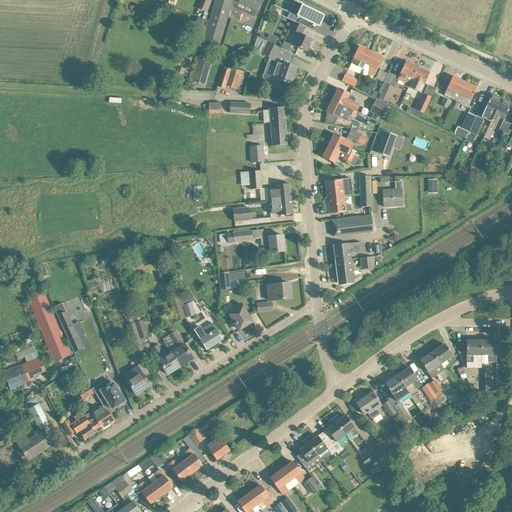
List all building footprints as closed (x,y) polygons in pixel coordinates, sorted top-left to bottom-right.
[(204,20),(211,0),(197,0),(191,15),(204,20)] [(215,0),(203,42),(218,47),(230,7),(241,12),(244,5),(257,11),(258,9),(260,4),(262,0),(215,0)] [(324,15),(291,0),(290,0),(294,2),(287,18),(293,21),(305,27),(316,32),(324,15)] [(305,27),(293,21),(289,29),(298,34),(293,46),(306,52),(312,39),(302,34),(305,27)] [(281,48),(267,41),(261,54),(269,58),(267,62),(275,65),(271,77),(276,79),(274,86),(284,90),(286,82),(290,84),(296,68),(275,60),(281,48)] [(281,48),(288,51),(290,45),(284,42),(281,48)] [(360,61),(365,64),(371,52),(359,46),(351,64),(358,67),(360,61)] [(383,58),(371,52),(365,64),(363,69),(375,75),(383,58)] [(408,87),(412,79),(417,67),(405,62),(397,79),(404,82),(403,85),(408,87)] [(188,80),(204,84),(209,68),(193,64),(188,80)] [(412,79),(408,87),(420,93),(429,73),(417,67),(412,79)] [(217,86),(225,88),(225,86),(237,90),(243,71),(239,70),(223,68),(217,86)] [(375,78),(383,82),(387,74),(379,70),(375,78)] [(342,81),(354,87),(357,81),(345,75),(342,81)] [(444,95),(456,101),(465,82),(452,77),(444,95)] [(465,82),(456,101),(455,102),(468,108),(477,88),(465,82)] [(379,97),(387,101),(393,87),(385,83),(379,97)] [(332,100),(350,109),(356,112),(359,105),(347,99),(350,94),(338,88),(332,100)] [(378,93),(372,90),(369,95),(375,98),(378,93)] [(416,110),(414,116),(421,120),(424,114),(431,97),(423,94),(416,110)] [(481,117),(491,122),(501,99),(491,95),(481,117)] [(441,105),(446,108),(450,100),(445,97),(441,105)] [(370,112),(383,118),(389,105),(376,99),(370,112)] [(501,99),(491,122),(483,138),(489,140),(500,117),(504,119),(511,104),(501,99)] [(332,100),(326,112),(338,118),(346,122),(349,116),(347,115),(350,109),(332,100)] [(274,118),(285,117),(285,105),(264,105),(256,106),(256,102),(210,102),(210,112),(257,112),(258,123),(274,123),(274,118)] [(356,112),(350,109),(347,115),(349,116),(353,118),(356,112)] [(469,132),(476,117),(468,113),(461,128),(463,129),(469,132)] [(476,117),(469,132),(476,135),(483,120),(476,117)] [(499,131),(503,133),(508,122),(504,120),(499,131)] [(511,124),(508,122),(503,133),(507,135),(511,125),(511,124)] [(251,143),(281,142),(281,131),(269,131),(269,124),(242,124),(242,133),(251,133),(251,143)] [(465,140),(469,132),(463,129),(461,128),(458,127),(454,135),(465,140)] [(347,137),(363,144),(366,138),(361,136),(362,134),(351,129),(347,137)] [(374,152),(389,157),(396,136),(382,131),(374,152)] [(340,151),(346,154),(346,155),(352,157),(355,153),(355,151),(350,148),(352,143),(334,134),(328,146),(340,152),(340,151)] [(281,154),(281,142),(251,143),(251,153),(241,153),(242,161),(270,160),(270,154),(281,154)] [(334,163),(340,152),(328,146),(322,158),(334,163)] [(352,157),(346,155),(343,161),(349,164),(350,163),(355,166),(360,155),(355,153),(352,157)] [(343,172),(346,168),(336,164),(333,170),(343,172)] [(468,170),(469,169),(460,165),(456,173),(463,176),(465,176),(468,170)] [(477,175),(479,169),(472,166),(468,174),(472,175),(473,174),(477,175)] [(260,171),(249,172),(250,187),(250,190),(259,189),(262,189),(260,171)] [(325,181),(327,198),(344,196),(353,194),(351,178),(348,179),(325,181)] [(427,190),(437,189),(437,180),(427,180),(427,190)] [(395,182),(395,190),(382,190),(383,207),(403,206),(402,189),(401,189),(401,181),(395,182)] [(262,189),(259,189),(261,202),(262,202),(268,201),(292,199),(290,184),(276,186),(276,187),(262,189)] [(371,194),(370,184),(360,185),(361,194),(371,194)] [(371,194),(361,194),(361,208),(371,207),(371,194)] [(344,196),(327,198),(329,214),(352,211),(351,205),(346,204),(344,196)] [(292,199),(268,201),(270,213),(278,212),(278,215),(293,214),(292,199)] [(249,207),(232,209),(233,219),(234,221),(250,219),(249,207)] [(373,231),(371,216),(331,220),(333,236),(373,231)] [(233,232),(226,233),(227,243),(252,240),(251,231),(251,230),(249,230),(249,228),(233,230),(233,232)] [(268,237),(264,238),(260,238),(261,245),(269,244),(270,253),(284,252),(283,235),(268,237)] [(333,246),(335,261),(351,259),(350,254),(362,252),(360,242),(333,246)] [(367,243),(369,257),(373,257),(376,256),(375,242),(367,243)] [(351,259),(335,261),(338,282),(353,281),(351,259)] [(220,273),(221,290),(231,289),(230,272),(220,273)] [(267,286),(269,300),(291,298),(290,283),(267,286)] [(44,292),(28,299),(53,362),(70,356),(67,348),(44,292)] [(178,297),(173,299),(170,300),(177,321),(185,318),(180,302),(178,297)] [(190,303),(181,306),(185,318),(195,315),(191,303),(190,303)] [(257,304),(258,312),(272,310),(271,303),(257,304)] [(228,312),(239,330),(252,322),(241,304),(228,312)] [(74,353),(84,348),(67,311),(57,315),(74,353)] [(124,315),(127,324),(134,322),(132,316),(131,313),(124,315)] [(134,322),(136,322),(141,320),(139,314),(132,316),(134,322)] [(143,320),(141,320),(136,322),(144,350),(151,347),(143,320)] [(134,322),(127,324),(126,325),(137,361),(147,359),(144,350),(136,322),(134,322)] [(215,340),(220,337),(221,337),(215,328),(212,323),(205,327),(201,329),(199,326),(194,330),(201,342),(206,350),(217,343),(215,340)] [(177,348),(171,352),(180,367),(193,359),(176,332),(169,336),(177,348)] [(481,355),(481,341),(466,341),(466,362),(472,362),(472,355),(481,355)] [(496,341),(481,341),(481,355),(489,355),(489,362),(496,362),(496,341)] [(445,344),(432,353),(439,364),(446,359),(451,365),(456,362),(452,356),(452,355),(445,344)] [(167,375),(180,367),(171,352),(164,356),(158,345),(152,349),(167,375)] [(439,364),(432,353),(420,361),(432,378),(444,370),(439,364)] [(39,358),(20,365),(28,382),(34,380),(32,376),(44,372),(39,358)] [(3,372),(10,389),(28,382),(20,365),(3,372)] [(463,367),(457,369),(461,379),(467,377),(463,366),(463,367)] [(71,370),(81,390),(87,387),(77,367),(71,370)] [(124,376),(130,386),(136,395),(149,386),(137,367),(124,376)] [(410,367),(397,376),(413,399),(411,396),(418,391),(416,389),(421,385),(417,379),(410,367)] [(413,399),(397,376),(385,384),(393,396),(393,395),(398,403),(394,406),(409,428),(414,425),(411,420),(411,419),(402,406),(413,399)] [(105,399),(112,409),(119,405),(119,406),(124,403),(123,402),(125,401),(113,383),(107,387),(104,381),(92,389),(100,402),(105,399)] [(429,384),(441,403),(446,400),(434,381),(429,384)] [(441,404),(428,384),(422,388),(435,408),(441,404)] [(78,392),(83,400),(94,393),(89,386),(78,392)] [(380,412),(377,408),(381,406),(372,392),(356,403),(364,414),(367,412),(371,418),(373,419),(379,414),(380,412)] [(27,402),(30,409),(29,409),(40,430),(50,424),(35,397),(27,402)] [(382,405),(390,417),(396,413),(388,401),(382,405)] [(114,421),(107,410),(105,412),(101,406),(91,412),(95,418),(102,429),(114,421)] [(421,412),(429,424),(433,421),(425,409),(421,412)] [(84,441),(102,429),(95,418),(91,412),(85,416),(82,412),(74,417),(76,421),(71,424),(68,420),(61,424),(64,428),(69,436),(75,432),(76,434),(79,432),(84,441)] [(338,417),(334,420),(345,435),(351,431),(354,436),(358,433),(345,415),(340,419),(338,417)] [(323,434),(326,438),(336,452),(341,448),(337,442),(345,435),(334,420),(330,423),(332,425),(326,429),(327,431),(323,434)] [(188,434),(196,445),(203,439),(195,429),(188,434)] [(18,453),(24,462),(52,444),(43,431),(29,440),(23,431),(14,438),(22,450),(18,453)] [(217,434),(215,432),(210,436),(212,438),(216,444),(209,449),(217,460),(230,451),(221,440),(217,434)] [(331,455),(336,452),(326,438),(323,434),(319,437),(318,436),(312,440),(310,437),(306,440),(318,456),(322,461),(331,454),(331,455)] [(187,445),(192,442),(188,436),(183,439),(187,445)] [(318,456),(306,440),(302,443),(304,446),(299,450),(301,453),(296,456),(307,472),(322,461),(318,456)] [(189,458),(183,462),(192,474),(202,466),(194,454),(193,454),(189,449),(184,452),(189,458)] [(349,454),(345,449),(338,454),(342,459),(349,454)] [(155,455),(162,464),(166,460),(159,451),(155,455)] [(361,460),(365,465),(376,457),(372,451),(361,460)] [(192,474),(183,462),(178,466),(174,460),(169,464),(173,469),(181,481),(192,474)] [(293,461),(281,470),(290,481),(295,477),(298,483),(305,478),(301,473),(293,461)] [(339,464),(344,472),(348,468),(343,461),(339,464)] [(144,463),(139,466),(141,470),(143,472),(148,469),(144,463)] [(158,480),(152,484),(162,496),(173,488),(164,475),(164,476),(159,470),(154,474),(158,480)] [(290,481),(281,470),(270,478),(278,490),(278,489),(282,495),(288,490),(284,485),(290,481)] [(126,473),(121,476),(129,486),(133,482),(126,473)] [(129,486),(121,476),(121,475),(104,487),(109,494),(115,490),(121,498),(132,490),(129,486)] [(305,481),(314,494),(321,489),(311,477),(305,481)] [(162,496),(152,484),(147,488),(142,482),(137,486),(141,492),(150,504),(162,496)] [(260,485),(249,494),(257,505),(261,510),(272,502),(268,497),(269,497),(260,485)] [(98,492),(102,496),(107,492),(103,487),(98,492)] [(257,505),(249,494),(237,502),(244,511),(254,511),(252,509),(257,505)] [(127,505),(121,509),(123,511),(140,511),(132,501),(128,496),(123,499),(127,505)] [(86,501),(94,511),(103,511),(92,497),(86,501)] [(287,497),(280,502),(287,511),(295,511),(297,511),(287,497)] [(274,507),(277,511),(287,511),(280,502),(274,507)]
